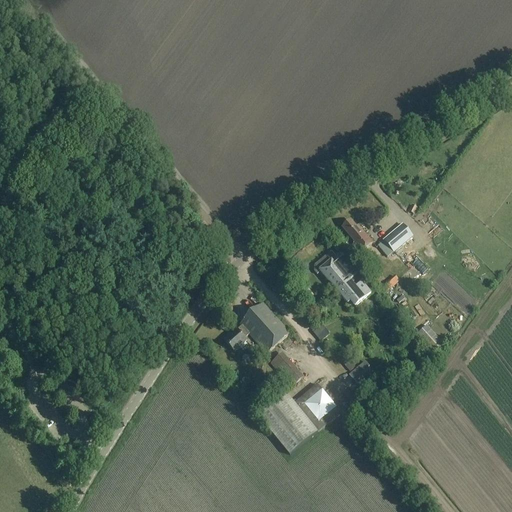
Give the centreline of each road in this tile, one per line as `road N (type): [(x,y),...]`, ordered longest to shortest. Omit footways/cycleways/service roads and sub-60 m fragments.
road 1 (tertiary): [(71,511),(154,374),(238,261),(511,88)]
road 2 (track): [(449,511),(343,388)]
